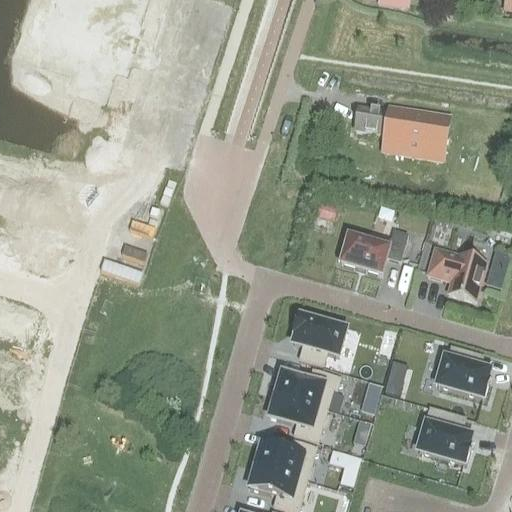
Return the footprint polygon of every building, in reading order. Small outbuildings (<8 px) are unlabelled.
[(67,8),(53,52),(62,54),(57,71),(88,80),(83,97),(111,106),(115,91),(121,92),(127,75),(139,79),(153,35),(149,34),(160,0),(113,0),(112,4),(99,0),(79,0),(76,11),(67,8)] [(378,0),(377,8),(395,10),(396,0),(378,0)] [(511,0),(505,0),(503,16),(511,17),(511,0)] [(380,157),(444,167),(451,120),(388,110),(387,116),(357,112),(353,136),(382,141),(380,157)] [(318,205),(313,220),(336,227),(341,211),(318,205)] [(342,264),(340,267),(381,279),(386,262),(400,266),(408,239),(394,235),(389,252),(367,245),(368,242),(354,237),(353,241),(349,240),(346,250),(342,249),(338,263),(342,264)] [(487,267),(435,253),(427,279),(442,284),(442,282),(451,285),(448,298),(476,306),(487,267)] [(508,260),(494,256),(485,289),(499,292),(508,260)] [(296,338),(293,348),(303,351),(299,364),(323,371),(327,358),(337,361),(345,335),(299,321),(294,338),(296,338)] [(485,385),(488,375),(479,372),(482,360),(451,351),(447,363),(445,362),(438,389),(483,402),(488,386),(485,385)] [(282,378),(276,400),(327,415),(333,394),(337,395),(340,383),(312,375),(309,386),(282,378)] [(388,380),(384,395),(398,400),(403,384),(388,380)] [(276,400),(270,422),(296,429),(293,441),(318,448),(327,415),(276,400)] [(426,430),(419,455),(465,468),(470,452),(467,451),(470,441),(460,439),(465,422),(429,412),(424,430),(426,430)] [(262,449),(256,471),(307,486),(317,453),(292,446),(289,457),(262,449)] [(256,471),(249,493),(276,501),(273,511),(299,511),(307,486),(256,471)]
